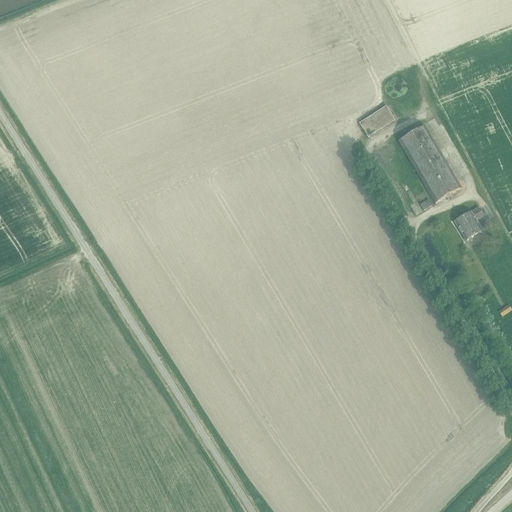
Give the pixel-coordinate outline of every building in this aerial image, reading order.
[(386,108),(359,125),(367,139),(395,122),(386,108)] [(436,206),(462,191),(426,129),(400,144),(436,206)] [(423,211),(432,206),(428,200),(420,205),(423,211)] [(477,223),(485,219),(480,210),(455,224),(467,245),(484,235),(477,223)] [(511,310),(508,305),(498,312),(502,317),(511,310)]
